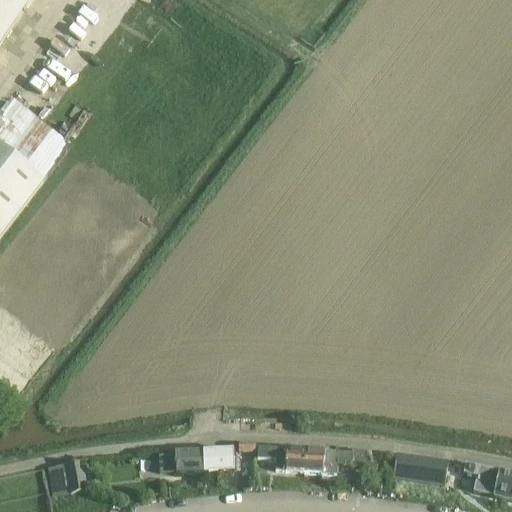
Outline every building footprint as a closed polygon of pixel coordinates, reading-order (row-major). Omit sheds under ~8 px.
[(0,0),(0,46),(31,0),(0,0)] [(0,239),(44,183),(0,148),(0,239)] [(302,476),(304,454),(285,453),(269,451),(257,451),(257,462),(275,463),(274,474),(302,476)] [(233,454),(202,455),(203,478),(234,476),(233,454)] [(304,454),(302,476),(322,477),(336,478),(337,466),(369,469),(370,457),(351,455),(350,457),(304,454)] [(165,460),(158,460),(159,476),(174,476),(174,479),(203,478),(202,455),(172,456),(165,456),(165,457),(165,460)] [(447,466),(396,458),(392,480),(444,488),(446,478),(447,466)] [(52,500),(86,493),(81,465),(46,472),(52,500)] [(511,503),(511,478),(465,465),(463,474),(476,478),(475,480),(472,492),(511,503)]
